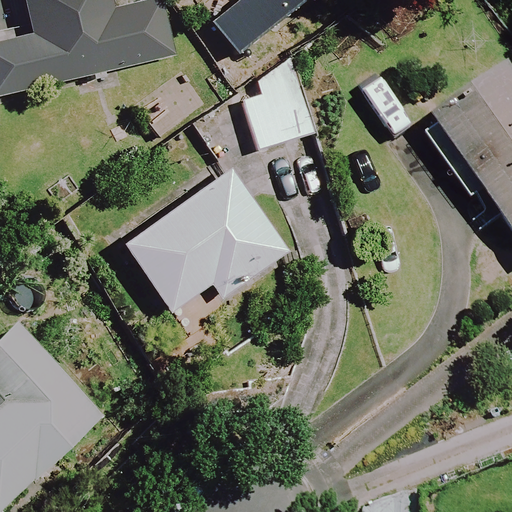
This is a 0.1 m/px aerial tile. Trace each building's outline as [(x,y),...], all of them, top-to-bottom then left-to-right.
[(128,16),(124,0),(11,0),(18,33),(0,37),(0,100),(172,63),(160,9),(128,16)] [(511,85),(499,68),(421,124),(511,247),(511,85)] [(298,142),(279,85),(231,101),(250,158),(298,142)] [(281,256),(222,175),(118,250),(181,338),(205,320),(189,299),(204,288),(215,304),(281,256)] [(0,511),(95,420),(4,326),(0,330),(0,511)]
